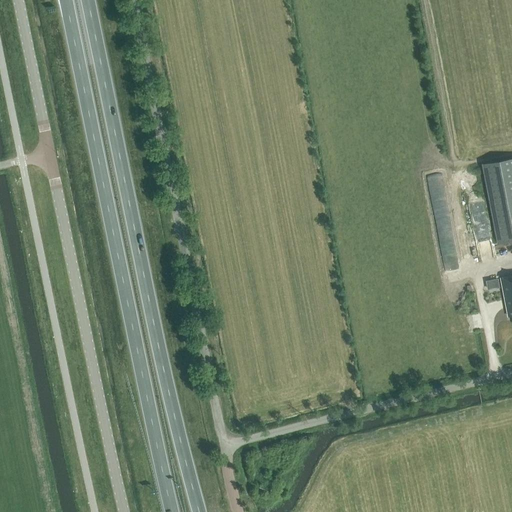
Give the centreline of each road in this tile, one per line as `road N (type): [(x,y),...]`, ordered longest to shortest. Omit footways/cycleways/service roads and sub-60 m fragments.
road 1 (trunk): [(198,511),(87,0)]
road 2 (trunk): [(65,0),(171,511)]
road 3 (unclassified): [(225,444),(133,0)]
road 4 (unclassified): [(49,155),(124,511)]
road 5 (unclassified): [(225,444),(511,373)]
road 6 (unclassified): [(18,0),(49,155)]
